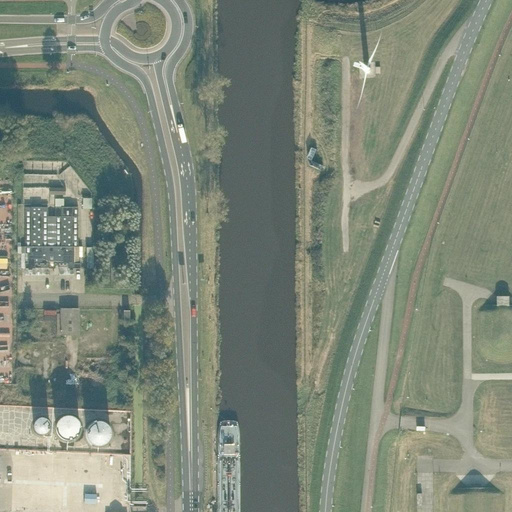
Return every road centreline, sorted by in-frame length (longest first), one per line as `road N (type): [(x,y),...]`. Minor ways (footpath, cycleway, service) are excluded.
road 1 (primary): [(110,54),(146,81),(168,165),(181,385),(188,391)]
road 2 (unclassified): [(385,271),(488,0)]
road 3 (primary): [(188,391),(187,178),(172,111)]
road 4 (unclassified): [(385,271),(342,406),(325,511)]
road 5 (track): [(310,385),(344,284),(346,253)]
road 6 (primary): [(191,511),(188,391)]
